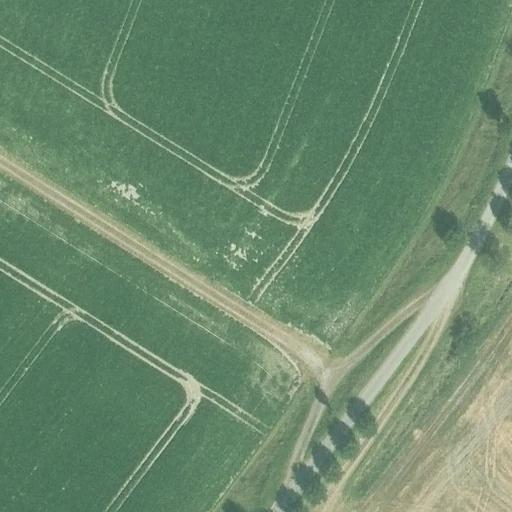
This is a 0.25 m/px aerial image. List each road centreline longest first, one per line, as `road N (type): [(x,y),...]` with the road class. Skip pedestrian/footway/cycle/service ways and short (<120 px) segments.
road 1 (unclassified): [(276,511),(444,290),(511,162)]
road 2 (track): [(327,370),(0,167)]
road 3 (track): [(444,290),(327,370),(295,488)]
